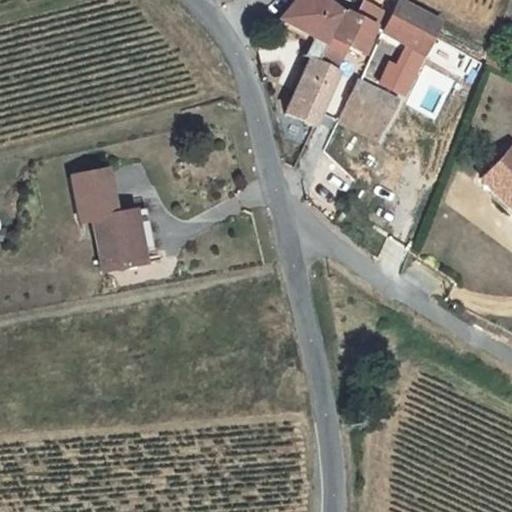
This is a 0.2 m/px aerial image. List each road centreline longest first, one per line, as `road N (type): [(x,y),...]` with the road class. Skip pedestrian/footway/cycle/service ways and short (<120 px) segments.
road 1 (tertiary): [(285,212),(327,420),(333,511)]
road 2 (residential): [(511,359),(285,212)]
road 3 (tertiary): [(196,0),(221,25),(243,68),(285,212)]
